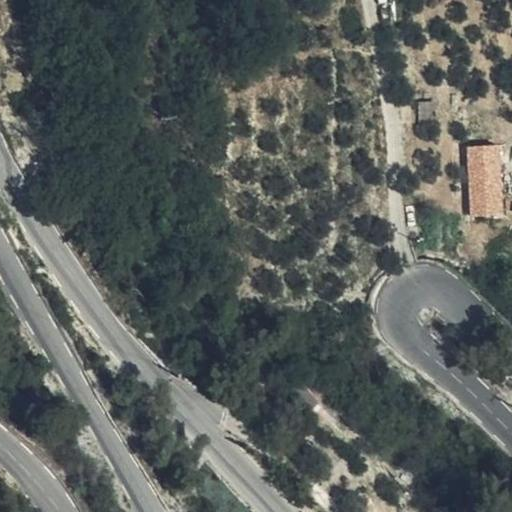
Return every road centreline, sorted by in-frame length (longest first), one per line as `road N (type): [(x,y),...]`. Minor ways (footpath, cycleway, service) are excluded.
road 1 (tertiary): [(0,156),(62,256),(277,511)]
road 2 (tertiary): [(511,434),(403,337),(398,323),(405,299),(431,289),(511,352)]
road 3 (tertiary): [(147,511),(0,246)]
